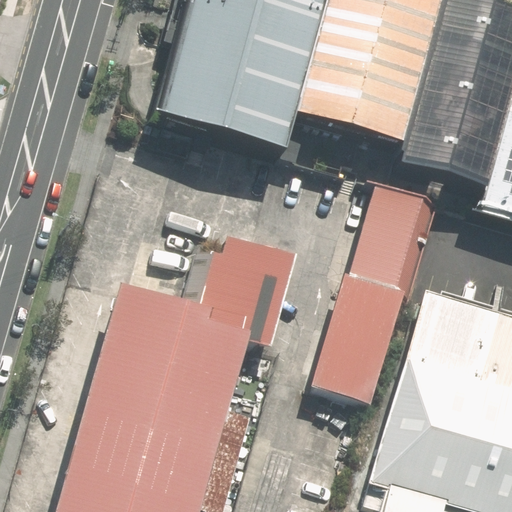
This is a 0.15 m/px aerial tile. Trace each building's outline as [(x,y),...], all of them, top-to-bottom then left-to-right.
[(181,0),(144,128),(270,164),(282,124),(317,0),(181,0)] [(438,2),(432,0),(317,0),(282,124),(396,157),(438,2)] [(438,2),(396,157),(389,178),(433,191),(477,204),(511,84),(511,22),(482,14),(443,3),(438,2)] [(511,84),(477,204),(471,226),(511,236),(511,84)] [(383,199),(369,195),(342,287),(337,284),(305,393),(365,411),(398,299),(405,300),(430,213),(383,199)] [(189,319),(108,296),(46,511),(217,511),(242,428),(218,422),(237,350),(260,357),(287,266),(220,245),(213,266),(205,263),(189,319)] [(511,511),(511,330),(415,303),(361,488),(381,494),(444,511),(511,511)] [(444,511),(381,494),(376,511),(444,511)]
